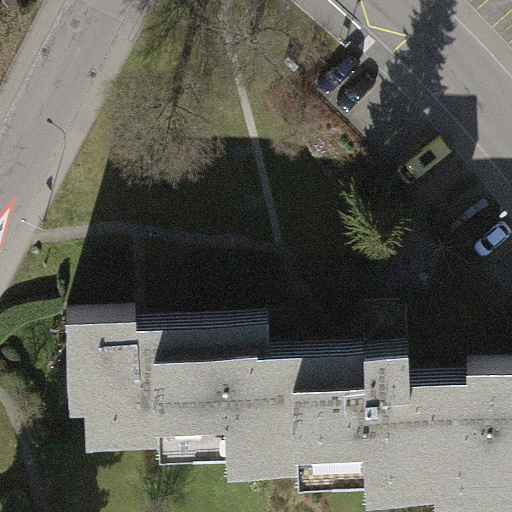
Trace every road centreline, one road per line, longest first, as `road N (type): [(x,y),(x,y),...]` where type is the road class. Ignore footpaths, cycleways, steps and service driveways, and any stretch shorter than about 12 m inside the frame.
road 1 (residential): [(101,0),(0,201)]
road 2 (residential): [(511,134),(384,0)]
